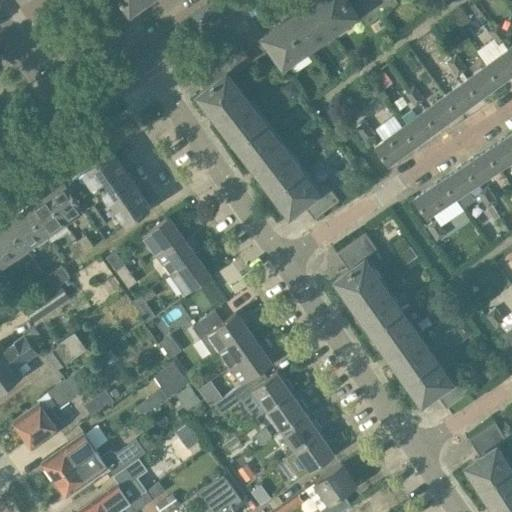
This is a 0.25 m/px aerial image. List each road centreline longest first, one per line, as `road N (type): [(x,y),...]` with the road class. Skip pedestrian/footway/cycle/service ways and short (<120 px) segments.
road 1 (residential): [(284,263),(511,109)]
road 2 (residential): [(284,263),(142,58)]
road 3 (residential): [(416,454),(284,263)]
